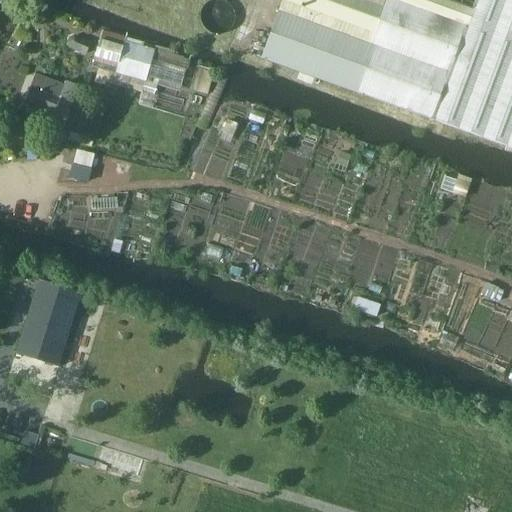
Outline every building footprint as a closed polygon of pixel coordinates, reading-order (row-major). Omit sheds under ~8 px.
[(511,0),(476,0),(472,11),(442,0),(283,0),(262,59),(433,120),(511,147),(511,0)] [(442,0),(472,11),(476,0),(442,0)] [(68,37),(66,43),(69,48),(86,55),(91,43),(74,36),(68,37)] [(100,42),(95,58),(118,65),(122,48),(100,42)] [(118,65),(115,74),(146,82),(147,77),(152,60),(154,50),(124,42),(123,46),(122,48),(118,65)] [(152,60),(147,77),(181,86),(185,69),(152,60)] [(72,102),(77,87),(65,83),(64,86),(33,75),(22,106),(66,121),(72,102)] [(77,87),(72,102),(80,104),(85,89),(77,87)] [(71,176),(89,180),(96,152),(78,147),(71,176)] [(36,151),(27,151),(27,160),(36,160),(36,151)] [(459,175),(452,194),(465,198),(472,180),(459,175)] [(39,280),(16,353),(58,367),(81,293),(39,280)] [(486,283),(481,296),(500,303),(505,291),(486,283)] [(357,298),(353,310),(377,318),(381,306),(357,298)] [(24,430),(20,444),(35,447),(38,434),(24,430)]
